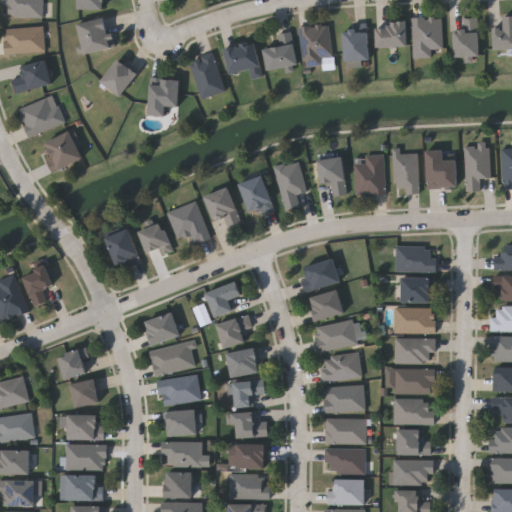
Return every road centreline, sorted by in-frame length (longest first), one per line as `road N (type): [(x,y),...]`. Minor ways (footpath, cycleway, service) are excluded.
road 1 (residential): [(107,314),(307,235),(511,219)]
road 2 (residential): [(466,221),(462,511)]
road 3 (residential): [(258,252),(296,372),(300,511)]
road 4 (residential): [(0,135),(107,314)]
road 5 (residential): [(107,314),(130,368),(134,511)]
road 6 (residential): [(160,33),(295,0)]
